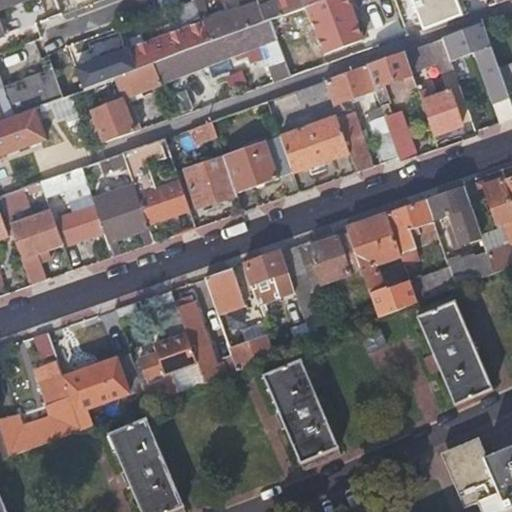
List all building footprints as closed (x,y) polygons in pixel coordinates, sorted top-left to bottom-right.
[(0,23),(0,14),(38,0),(0,0),(0,43),(6,41),(0,23)] [(201,0),(192,0),(200,20),(209,45),(269,22),(283,17),(276,0),(257,0),(258,3),(249,6),(209,21),(201,0)] [(276,0),(283,17),(306,8),(326,0),(276,0)] [(353,6),(351,0),(326,0),(306,8),(323,55),(362,41),(349,8),(353,6)] [(394,0),(374,0),(378,10),(364,15),(374,46),(406,35),(394,0)] [(455,0),(411,0),(423,31),(462,16),(455,0)] [(135,69),(136,73),(154,66),(209,45),(200,20),(163,34),(162,30),(156,32),(159,39),(128,51),(129,54),(135,69)] [(209,45),(154,66),(160,85),(233,57),(259,47),(265,60),(274,85),(290,79),(269,22),(209,45)] [(483,25),(442,40),(445,50),(449,62),(476,52),(501,121),(511,116),(511,107),(507,92),(498,69),(483,25)] [(413,50),(405,53),(408,63),(445,50),(442,40),(413,50)] [(259,47),(233,57),(235,63),(256,54),(259,62),(265,60),(259,47)] [(76,70),(84,92),(113,81),(136,73),(135,69),(129,54),(128,51),(76,70)] [(405,53),(367,67),(374,89),(382,112),(398,159),(400,163),(416,158),(400,112),(392,115),(386,99),(389,98),(384,85),(401,79),(406,91),(416,87),(408,63),(405,53)] [(511,63),(498,69),(507,92),(511,90),(511,63)] [(18,82),(0,87),(0,89),(11,119),(29,112),(49,105),(64,100),(50,64),(42,68),(45,75),(39,77),(43,88),(22,95),(18,82)] [(112,104),(91,113),(104,144),(134,133),(120,100),(160,85),(154,66),(136,73),(113,81),(118,95),(110,98),(112,104)] [(367,67),(324,82),(331,104),(374,89),(367,67)] [(43,88),(39,77),(38,75),(18,82),(22,95),(43,88)] [(0,89),(0,123),(11,119),(0,89)] [(461,126),(450,93),(422,103),(433,135),(461,126)] [(268,103),(211,123),(216,135),(272,114),(268,103)] [(35,112),(0,124),(0,158),(46,142),(35,112)] [(375,141),(384,164),(398,159),(382,112),(369,117),(377,140),(375,141)] [(349,153),(356,174),(373,168),(354,113),(337,120),(349,153)] [(336,116),(280,136),(293,174),(349,153),(337,120),(336,116)] [(211,123),(189,130),(195,145),(216,138),(216,135),(211,123)] [(293,174),(280,136),(265,142),(279,179),(293,174)] [(171,153),(165,139),(123,155),(128,170),(148,163),(150,168),(157,166),(155,159),(171,153)] [(265,142),(223,156),(236,194),(279,179),(265,142)] [(236,194),(223,156),(183,171),(196,209),(236,195),(236,194)] [(8,160),(0,161),(0,179),(10,179),(8,160)] [(82,170),(44,183),(42,184),(47,199),(87,185),(82,170)] [(137,195),(129,171),(113,177),(120,197),(122,204),(110,208),(111,212),(106,213),(108,220),(101,223),(109,245),(142,232),(149,230),(148,227),(142,208),(137,195)] [(189,206),(180,180),(137,195),(142,208),(148,227),(170,219),(168,213),(189,206)] [(511,245),(487,255),(494,276),(511,268),(511,209),(501,181),(484,186),(498,229),(505,227),(511,245)] [(461,246),(470,242),(482,238),(465,188),(426,202),(433,222),(450,216),(461,246)] [(95,206),(100,221),(101,223),(108,220),(106,213),(111,212),(110,208),(122,204),(120,197),(95,206)] [(426,202),(386,215),(400,255),(415,249),(409,231),(433,222),(426,202)] [(102,232),(94,208),(59,220),(69,247),(85,241),(83,239),(102,232)] [(369,294),(378,320),(417,306),(413,293),(411,286),(396,291),(394,286),(381,290),(373,268),(401,258),(400,255),(386,215),(347,229),(350,237),(361,270),(369,294)] [(0,287),(3,286),(0,275),(0,241),(9,237),(0,216),(0,287)] [(55,221),(14,236),(22,261),(31,287),(49,280),(39,255),(64,246),(55,221)] [(352,299),(369,294),(361,270),(350,237),(347,229),(335,233),(337,240),(310,249),(321,284),(344,276),(352,299)] [(142,232),(147,246),(154,244),(149,230),(142,232)] [(308,243),(310,249),(337,240),(335,233),(308,243)] [(476,259),(487,255),(482,238),(470,242),(476,259)] [(443,284),(453,280),(440,242),(431,245),(433,249),(425,253),(433,277),(440,275),(443,284)] [(304,245),(330,321),(333,320),(321,284),(310,249),(307,243),(304,245)] [(321,324),(330,321),(304,245),(295,248),(321,324)] [(294,293),(312,345),(335,337),(330,321),(321,324),(295,248),(281,253),(287,272),(289,278),(294,293)] [(257,307),(294,293),(289,278),(287,272),(281,253),(243,266),(257,307)] [(235,269),(204,280),(216,315),(238,307),(234,297),(244,292),(235,269)] [(413,293),(417,306),(434,299),(430,288),(413,293)] [(439,372),(454,408),(491,393),(452,298),(416,314),(433,356),(423,360),(429,376),(439,372)] [(178,309),(205,386),(222,380),(194,304),(178,309)] [(380,333),(360,341),(366,357),(386,349),(380,333)] [(229,351),(237,374),(276,360),(267,336),(229,351)] [(168,354),(170,360),(179,357),(176,351),(168,354)] [(163,376),(159,364),(155,352),(137,359),(144,382),(163,376)] [(170,360),(159,364),(163,376),(164,378),(192,367),(187,354),(179,357),(170,360)] [(100,367),(113,402),(143,391),(131,356),(100,367)] [(74,410),(71,401),(63,380),(58,364),(36,373),(52,418),(74,410)] [(316,400),(301,364),(264,380),(304,475),(341,459),(322,416),(333,412),(326,396),(316,400)] [(74,410),(82,433),(95,428),(89,411),(113,402),(100,367),(63,380),(71,401),(74,410)] [(143,392),(149,408),(177,397),(171,382),(143,392)] [(2,437),(9,461),(46,447),(82,433),(74,410),(52,418),(22,429),(2,437)] [(22,429),(18,415),(0,419),(0,428),(2,437),(22,429)] [(146,422),(109,438),(140,511),(185,511),(169,474),(179,470),(172,454),(162,458),(146,422)] [(0,464),(9,461),(2,437),(0,438),(0,464)] [(477,505),(480,511),(511,511),(511,449),(484,461),(477,446),(448,459),(468,508),(477,505)]
